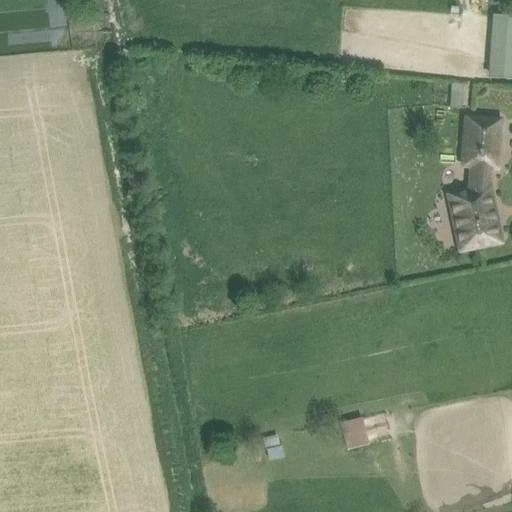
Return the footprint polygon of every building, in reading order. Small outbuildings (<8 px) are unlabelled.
[(511,14),(487,14),(485,77),(511,77),(511,14)] [(499,122),(467,119),(465,149),(497,152),(499,122)] [(497,152),(465,149),(463,165),(472,166),(488,167),(495,168),(497,152)] [(488,167),(472,166),(471,191),(465,193),(466,200),(455,203),(452,208),(455,226),(461,229),(462,229),(466,249),(499,243),(488,188),(487,188),(488,167)] [(359,416),(338,420),(344,448),(365,444),(359,416)]
